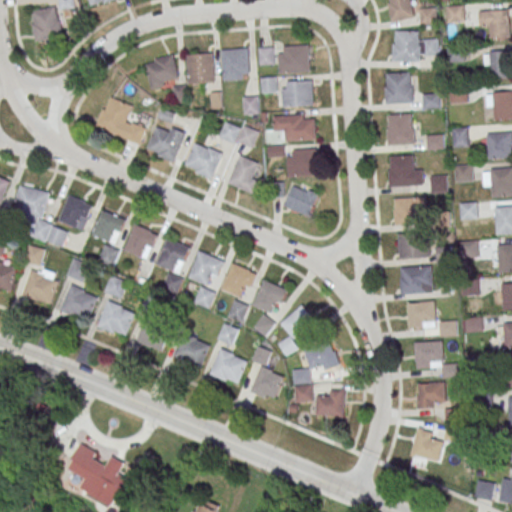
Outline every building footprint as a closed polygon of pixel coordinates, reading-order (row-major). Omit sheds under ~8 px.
[(59,0),(60,9),(76,8),(75,0),(59,0)] [(113,0),(89,0),(92,8),(113,0)] [(389,0),(410,0),(415,18),(392,23),(387,5),(390,4),(389,0)] [(447,8),(464,6),(465,21),(448,22),(447,8)] [(35,41),(62,37),(58,7),(32,10),(35,41)] [(419,11),(437,9),(438,24),(420,25),(419,11)] [(489,12),(509,10),(511,38),(491,40),(489,12)] [(396,32),(420,33),(419,48),(421,48),(421,63),(393,62),(394,45),(396,45),(396,32)] [(283,48),(309,46),(311,74),(279,76),(278,55),(284,55),(283,48)] [(465,46),(449,46),(449,62),(465,62),(465,46)] [(250,80),(250,48),(223,48),(223,80),(250,80)] [(259,50),(273,49),(274,66),(260,67),(259,50)] [(490,53),(510,51),(511,79),(492,80),(490,53)] [(215,53),(188,53),(188,83),(215,83),(215,53)] [(152,89),(181,81),(173,54),(145,62),(152,89)] [(386,75),(410,73),(411,88),(413,88),(414,103),(387,105),(385,88),(387,88),(386,75)] [(261,78),(276,77),(277,94),(262,95),(261,78)] [(315,106),(314,80),(282,81),(283,107),(315,106)] [(175,100),(186,101),(187,86),(175,86),(175,100)] [(467,102),(466,86),(450,87),(450,103),(467,102)] [(210,94),(222,93),(223,110),(211,111),(210,94)] [(493,94),(511,93),(511,121),(495,122),(493,94)] [(422,96),(440,94),(441,109),(423,110),(422,96)] [(99,127),(140,144),(149,123),(130,116),(134,106),(111,97),(99,127)] [(244,99),(258,98),(259,115),(245,116),(244,99)] [(388,117),(412,115),(413,130),(415,130),(416,145),(388,147),(387,130),(389,130),(388,117)] [(273,118),(304,116),(304,121),(314,120),(316,140),(286,142),(285,132),(274,132),(273,118)] [(227,123),(220,139),(235,145),(242,129),(227,123)] [(244,126),(237,142),(252,149),(259,133),(244,126)] [(186,135),(174,164),(158,157),(160,155),(147,149),(156,128),(170,133),(171,129),(186,135)] [(454,147),(469,147),(469,128),(454,128),(454,147)] [(487,135),(511,133),(511,146),(511,160),(489,162),(487,135)] [(427,137),(444,136),(445,150),(428,152),(427,137)] [(223,155),(211,181),(196,174),(197,171),(185,166),(195,144),(208,150),(209,149),(223,155)] [(318,149),(288,149),(288,175),(318,175),(318,149)] [(228,185),(240,157),(258,165),(252,179),(259,182),(253,195),(228,185)] [(390,159),(414,157),(415,172),(416,171),(418,187),(390,189),(389,172),(391,172),(390,159)] [(455,167),(472,166),(474,182),(456,184),(455,167)] [(491,171),(511,169),(511,197),(493,198),(491,171)] [(0,203),(11,183),(0,177),(0,203)] [(430,178),(447,177),(448,193),(431,194),(430,178)] [(50,192),(21,184),(14,211),(43,219),(50,192)] [(319,194),(293,184),(285,207),(311,216),(319,194)] [(69,197),(58,222),(77,230),(82,218),(87,221),(93,206),(69,197)] [(425,224),(425,197),(395,197),(395,224),(425,224)] [(460,205),(477,204),(478,220),(461,221),(460,205)] [(495,209),(511,207),(511,234),(497,236),(495,209)] [(102,212),(92,237),(110,245),(115,233),(121,236),(127,221),(102,212)] [(432,214),(450,213),(451,228),(433,229),(432,214)] [(37,220),(52,226),(46,243),(31,237),(37,220)] [(135,226),(124,252),(143,259),(147,248),(153,250),(159,236),(135,226)] [(53,227),(68,234),(62,248),(47,242),(53,227)] [(430,232),(399,233),(399,258),(430,257),(430,232)] [(0,237),(8,240),(3,257),(0,256),(0,237)] [(167,239),(156,265),(175,273),(179,261),(185,264),(191,249),(167,239)] [(460,243),(478,242),(479,257),(461,258),(460,243)] [(499,246),(511,245),(511,273),(501,274),(499,246)] [(30,246),(45,251),(40,268),(25,264),(30,246)] [(104,246),(119,252),(112,269),(97,262),(104,246)] [(436,248),(451,247),(452,262),(437,263),(436,248)] [(199,253),(189,279),(207,286),(212,275),(218,277),(223,263),(199,253)] [(74,260),(89,266),(82,283),(67,277),(74,260)] [(0,263),(0,290),(13,293),(19,270),(6,267),(6,265),(0,263)] [(438,265),(453,264),(454,282),(439,283),(438,265)] [(232,265),(222,291),(240,299),(245,287),(251,289),(256,275),(232,265)] [(401,269),(431,267),(433,294),(402,296),(400,280),(402,279),(401,269)] [(31,271),(22,298),(38,303),(39,301),(51,305),(59,283),(45,278),(46,276),(31,271)] [(168,274),(183,281),(177,297),(162,291),(168,274)] [(112,277),(127,283),(120,300),(105,294),(112,277)] [(461,281),(479,280),(480,295),(462,296),(461,281)] [(264,282),(253,307),(272,315),(277,303),(282,306),(288,291),(264,282)] [(503,309),(511,309),(511,282),(503,283),(503,309)] [(71,286),(60,312),(76,318),(77,316),(89,321),(98,300),(85,294),(86,292),(71,286)] [(201,288),(217,294),(210,311),(195,304),(201,288)] [(149,292),(164,298),(157,315),(142,309),(149,292)] [(234,301),(248,307),(242,324),(227,318),(234,301)] [(109,302),(98,328),(113,335),(114,332),(126,337),(136,316),(122,310),(123,308),(109,302)] [(409,328),(436,328),(436,302),(409,302),(409,328)] [(287,356),(300,347),(293,338),(316,321),(304,305),(280,322),(289,336),(278,344),(287,356)] [(264,316),(276,325),(266,338),(254,329),(264,316)] [(465,319),(482,318),(483,333),(466,334),(465,319)] [(147,319),(137,343),(150,349),(151,348),(162,353),(171,332),(158,326),(159,324),(147,319)] [(439,323),(456,322),(457,336),(440,338),(439,323)] [(224,325),(238,331),(232,347),(217,341),(224,325)] [(184,334),(173,360),(189,366),(190,364),(202,369),(211,347),(198,342),(199,340),(184,334)] [(414,344),(443,342),(444,363),(431,363),(431,370),(417,370),(417,364),(415,364),(414,344)] [(294,370),(296,402),(313,401),(313,384),(312,384),(311,368),(338,367),(337,345),(307,346),(308,369),(294,370)] [(258,347),(272,352),(266,367),(253,361),(258,347)] [(222,350),(211,376),(226,383),(227,380),(239,386),(248,364),(235,358),(236,356),(222,350)] [(467,357),(484,356),(486,371),(468,372),(467,357)] [(442,366),(459,364),(461,379),(443,380),(442,366)] [(261,368),(251,393),(265,399),(266,397),(276,401),(285,380),(272,374),(273,372),(261,368)] [(445,383),(417,383),(417,408),(445,408),(445,383)] [(317,416),(346,416),(346,390),(329,390),(329,395),(317,395),(317,416)] [(475,395),(492,393),(493,408),(476,409),(475,395)] [(445,411),(463,410),(464,424),(446,426),(445,411)] [(438,462),(445,435),(418,428),(411,454),(438,462)] [(82,445),(97,454),(94,460),(107,468),(113,458),(126,465),(121,475),(130,480),(113,509),(81,490),(87,481),(70,471),(75,462),(73,460),(82,445)] [(511,504),(511,475),(503,475),(499,503),(511,504)] [(492,500),(496,483),(479,479),(475,496),(492,500)] [(220,508),(218,511),(196,511),(200,505),(202,506),(204,501),(220,508)]
